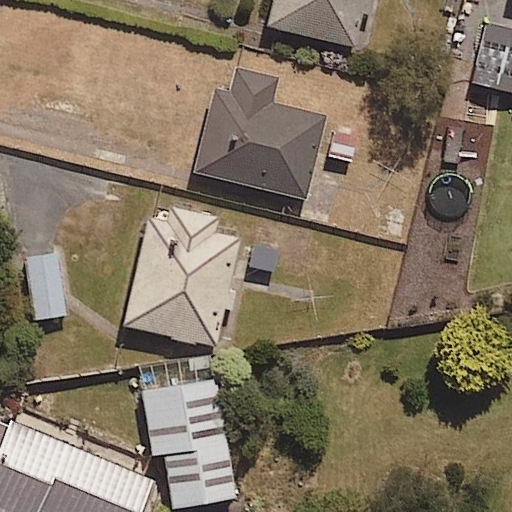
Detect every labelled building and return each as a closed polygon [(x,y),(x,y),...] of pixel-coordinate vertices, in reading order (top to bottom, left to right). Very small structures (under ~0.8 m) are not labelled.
[(366,11),(368,0),(269,0),(265,21),(350,40),(358,9),(366,11)] [(511,91),(511,25),(475,17),(461,80),(511,91)] [(265,95),(270,75),(230,64),(225,84),(212,81),(190,165),(301,194),(324,110),(265,95)] [(119,320),(210,341),(219,305),(227,307),(232,285),(224,283),(236,233),(200,224),(205,207),(149,194),(119,320)] [(243,273),(305,280),(311,225),(275,221),(273,239),(247,236),(243,273)] [(28,315),(63,311),(58,249),(22,253),(28,315)] [(166,501),(231,495),(219,376),(138,384),(145,449),(160,447),(166,501)] [(49,511),(133,511),(149,477),(0,412),(0,511),(31,511),(34,505),(49,511)]
